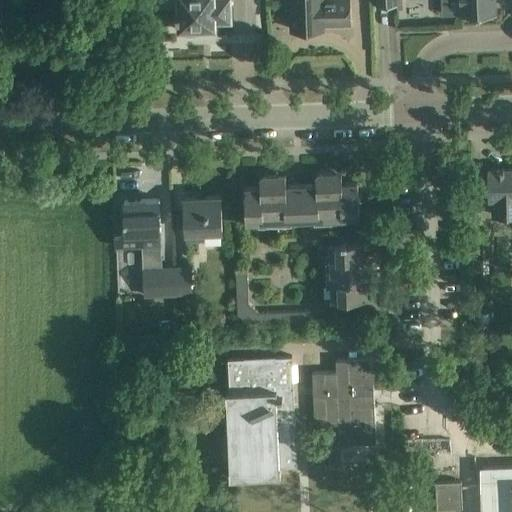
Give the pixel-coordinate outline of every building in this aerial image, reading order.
[(18,0),(0,0),(0,17),(19,17),(18,0)] [(179,19),(179,28),(183,28),(183,32),(197,32),(197,28),(215,27),(215,21),(231,20),(230,0),(174,0),(174,7),(178,6),(178,13),(176,13),(176,19),(179,19)] [(291,29),(312,28),(324,28),(323,24),(350,23),(349,0),(286,0),(287,10),(291,9),(291,29)] [(441,0),(443,14),(458,13),(458,14),(471,14),(471,18),(486,17),(486,13),(496,13),(495,0),(441,0)] [(490,198),(491,198),(491,215),(511,215),(511,169),(489,169),(490,198)] [(301,184),(303,219),(331,218),(329,183),(334,183),(333,178),(334,178),(334,172),(318,173),(316,175),(317,184),(301,184)] [(331,218),(359,216),(358,182),(342,182),(341,172),(334,172),(334,178),(333,178),(334,183),(329,183),(331,218)] [(260,186),(245,187),(246,221),(274,220),(273,186),(278,185),(277,181),(279,181),(278,174),(262,175),(260,178),(260,186)] [(285,174),(278,174),(279,181),(277,181),(278,185),(273,186),(274,220),(303,219),(301,184),(286,185),(285,174)] [(184,197),(185,217),(186,232),(187,232),(187,240),(204,239),(204,231),(222,230),(221,195),(184,197)] [(124,200),(125,220),(126,231),(116,231),(116,246),(160,244),(160,230),(161,230),(159,198),(124,200)] [(350,229),(329,230),(330,264),(331,270),(365,269),(365,264),(370,264),(370,263),(376,262),(376,256),(365,256),(364,240),(351,241),(350,229)] [(491,255),(490,230),(474,230),(475,256),(474,256),(474,275),(489,274),(488,255),(491,255)] [(374,281),(377,279),(376,262),(370,263),(370,264),(365,264),(365,269),(331,270),(332,299),(367,297),(366,281),(374,281)] [(176,293),(175,267),(144,269),(145,295),(176,293)] [(175,267),(176,293),(192,293),(191,267),(175,267)] [(248,268),(236,268),(236,277),(248,276),(248,268)] [(236,277),(237,285),(248,285),(248,276),(236,277)] [(237,285),(237,294),(248,293),(248,285),(237,285)] [(248,293),(237,294),(237,295),(237,302),(249,302),(248,293)] [(237,302),(238,315),(243,319),(254,307),(249,302),(237,302)] [(259,312),(254,307),(243,319),(248,324),(259,324),(259,312)] [(293,310),(284,311),(285,322),(293,322),(293,310)] [(293,310),(293,322),(302,322),(301,310),(293,310)] [(310,310),(301,310),(302,322),(310,321),(310,310)] [(267,311),(259,312),(259,324),(268,323),(267,311)] [(276,311),(267,311),(268,323),(276,323),(276,311)] [(284,311),(276,311),(276,323),(285,322),(284,311)] [(168,320),(160,321),(162,332),(170,331),(168,320)] [(315,429),(377,426),(374,352),(312,355),(315,429)] [(230,478),(261,476),(281,475),(280,466),(297,466),(292,355),(275,356),(275,358),(246,359),(245,357),(228,358),(229,391),(226,391),(230,478)] [(481,385),(481,398),(494,399),(494,385),(481,385)] [(511,511),(511,462),(479,463),(480,511),(511,511)] [(435,482),(436,490),(437,508),(462,507),(461,480),(435,482)]
